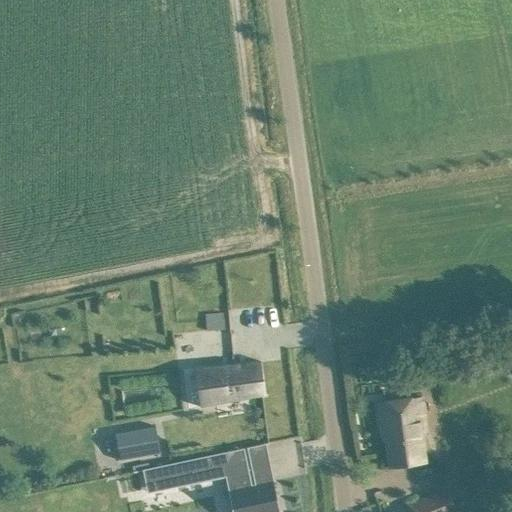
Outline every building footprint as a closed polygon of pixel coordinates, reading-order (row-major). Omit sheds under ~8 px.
[(263,393),(259,364),(260,363),(260,362),(261,361),(195,367),(196,367),(196,369),(201,368),(206,404),(201,404),(201,406),(201,407),(265,395),(265,394),(264,393),(263,393)] [(439,361),(428,363),(429,377),(441,375),(439,361)] [(384,426),(389,468),(426,463),(420,421),(425,420),(422,396),(375,403),(379,426),(384,426)] [(155,426),(115,433),(115,434),(116,434),(121,459),(120,459),(120,460),(160,452),(155,426)] [(274,497),(271,481),(251,485),(247,465),(244,448),(143,469),(148,491),(225,475),(232,511),(278,511),(280,511),(277,496),(274,497)] [(408,506),(409,511),(456,511),(448,490),(408,506)]
